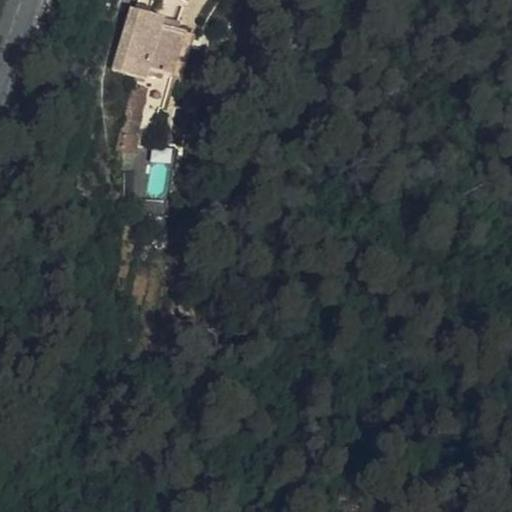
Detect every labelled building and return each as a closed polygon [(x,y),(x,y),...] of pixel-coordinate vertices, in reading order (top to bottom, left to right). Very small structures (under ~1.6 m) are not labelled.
[(117,72),(134,10),(119,5),(103,69),(117,72)] [(151,14),(134,9),(134,10),(117,72),(136,77),(138,68),(166,75),(178,29),(164,26),(149,22),(151,14)] [(166,17),(151,14),(149,22),(164,26),(166,17)] [(112,145),(123,148),(128,103),(119,101),(112,145)] [(128,103),(123,148),(128,148),(134,104),(128,103)]
